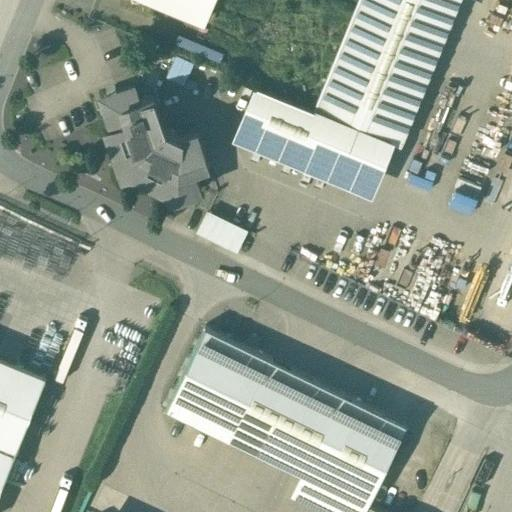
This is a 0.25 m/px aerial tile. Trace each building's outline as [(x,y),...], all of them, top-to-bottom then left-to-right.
[(213,0),(151,0),(205,22),(213,0)] [(461,0),(358,0),(315,108),(254,83),(231,139),(373,196),(395,142),(403,145),(461,0)] [(165,127),(153,93),(139,97),(135,84),(103,95),(113,126),(106,128),(122,176),(130,173),(168,191),(171,199),(201,188),(193,166),(208,160),(197,128),(180,134),(165,127)] [(201,231),(245,246),(254,222),(210,207),(201,231)] [(409,426),(208,330),(169,411),(302,475),(369,508),(409,426)] [(0,484),(46,370),(0,351),(0,484)] [(325,511),(367,511),(369,508),(302,475),(292,495),(325,511)]
